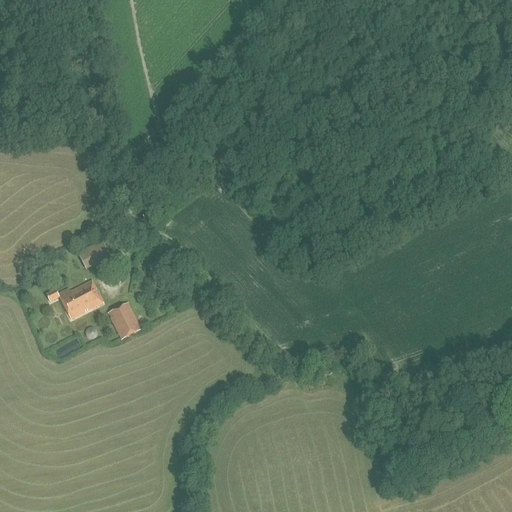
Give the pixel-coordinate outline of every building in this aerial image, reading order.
[(87,272),(111,259),(103,241),(79,254),(87,272)] [(72,321),(104,304),(92,281),(71,292),(70,289),(59,295),(57,291),(47,296),(51,303),(60,298),(72,321)] [(122,341),(142,331),(129,304),(109,314),(122,341)] [(144,315),(152,312),(149,306),(142,308),(144,315)] [(96,327),(89,331),(92,336),(99,333),(96,327)]
